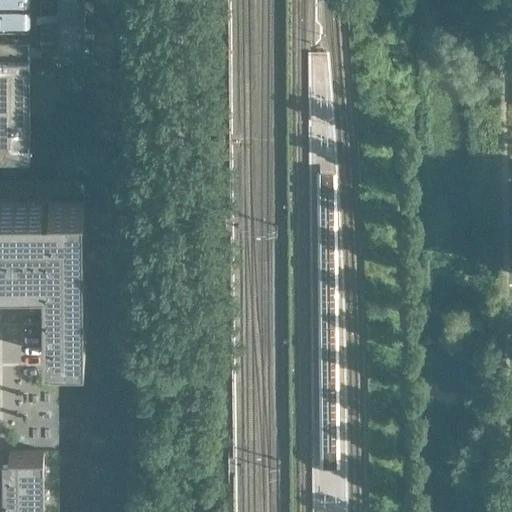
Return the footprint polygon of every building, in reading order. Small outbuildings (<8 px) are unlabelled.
[(84,22),(84,0),(56,0),(57,13),(40,14),(40,22),(57,22),(84,22)] [(0,24),(29,24),(28,4),(0,4),(0,24)] [(85,47),(84,22),(57,22),(57,37),(41,38),(41,48),(85,47)] [(0,152),(30,153),(29,58),(29,37),(29,24),(0,24),(0,152)] [(49,353),(49,354),(80,353),(80,313),(79,281),(79,241),(79,201),(0,202),(0,511),(43,511),(44,492),(43,464),(43,450),(8,450),(8,451),(2,451),(2,511),(0,511),(0,276),(43,277),(43,353),(49,353)]
